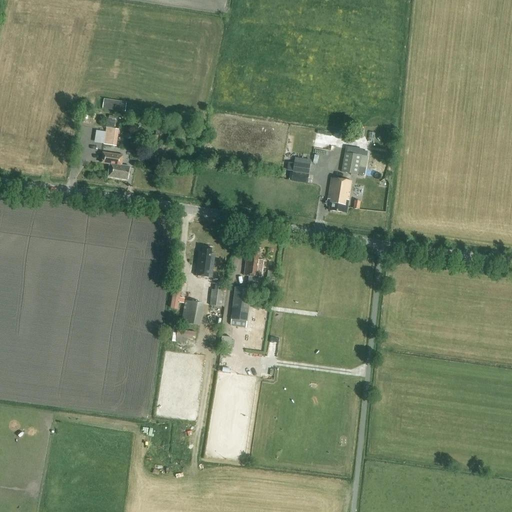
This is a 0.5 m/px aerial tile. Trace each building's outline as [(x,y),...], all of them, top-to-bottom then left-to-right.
[(104,99),(102,109),(124,112),(126,102),(104,99)] [(115,129),(106,128),(103,144),(112,146),(115,129)] [(345,152),(341,171),(357,174),(363,175),(365,169),(358,168),(360,155),(345,152)] [(128,180),(130,167),(120,165),(122,162),(122,156),(103,153),(101,163),(110,164),(108,176),(128,180)] [(291,181),(307,183),(308,174),(292,172),(291,181)] [(346,213),(351,181),(340,179),(331,178),(327,207),(330,207),(329,211),(346,213)] [(196,268),(195,276),(211,278),(215,254),(210,253),(210,248),(202,247),(201,252),(199,252),(197,265),(196,265),(196,268)] [(255,277),(260,278),(263,260),(258,260),(259,255),(250,254),(250,259),(247,258),(245,276),(248,276),(248,282),(254,283),(255,277)] [(267,271),(266,279),(274,280),(275,272),(267,271)] [(174,285),(182,286),(184,275),(176,274),(174,285)] [(212,283),(209,305),(221,307),(224,284),(212,283)] [(246,328),(251,289),(234,287),(230,324),(231,326),(246,328)] [(198,324),(203,302),(189,298),(183,320),(198,324)] [(212,326),(221,327),(222,310),(213,309),(212,326)] [(225,346),(235,346),(235,336),(225,336),(225,346)]
